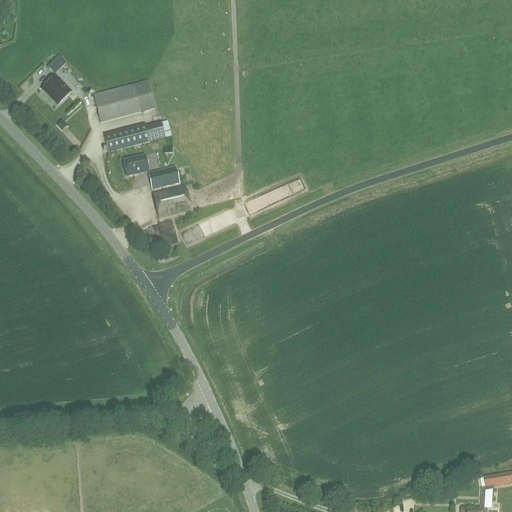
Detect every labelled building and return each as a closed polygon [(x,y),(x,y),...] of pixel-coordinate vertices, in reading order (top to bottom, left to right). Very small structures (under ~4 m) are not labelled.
[(54,76),(67,64),(59,57),(47,68),(54,76)] [(68,96),(53,81),(42,91),(58,107),(68,96)] [(93,96),(101,124),(156,110),(148,82),(93,96)] [(83,128),(78,117),(69,121),(73,132),(83,128)] [(103,135),(108,154),(166,139),(162,123),(146,127),(146,123),(103,135)] [(123,162),(126,177),(148,172),(144,157),(123,162)] [(179,183),(175,168),(148,175),(151,190),(179,183)] [(284,183),(288,193),(302,187),(298,177),(284,183)] [(129,183),(115,186),(116,191),(130,189),(129,183)] [(191,211),(185,186),(152,194),(158,219),(191,211)] [(144,246),(174,238),(168,217),(138,226),(144,246)] [(208,232),(202,219),(176,230),(181,243),(208,232)] [(511,473),(484,478),(486,488),(493,487),(511,484),(511,473)] [(493,487),(486,488),(481,489),(480,508),(484,508),(485,492),(492,491),(493,491),(493,487)] [(500,499),(500,510),(510,510),(510,500),(500,499)]
